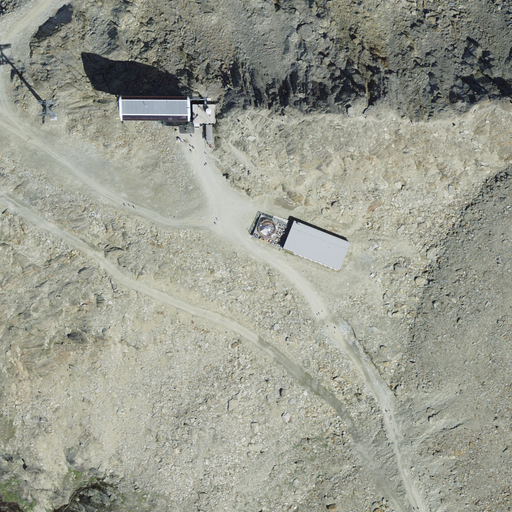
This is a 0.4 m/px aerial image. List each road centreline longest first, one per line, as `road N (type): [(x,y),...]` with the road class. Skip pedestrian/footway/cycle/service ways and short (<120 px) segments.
road 1 (track): [(0,200),(122,281),(234,326),(346,414),(398,511)]
road 2 (track): [(218,218),(307,290),(333,329),(382,403),(413,511)]
